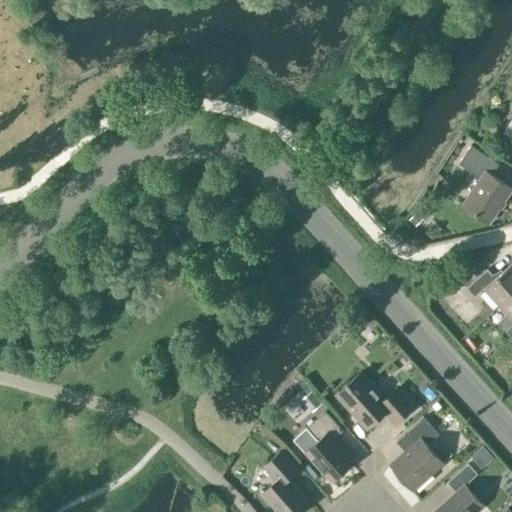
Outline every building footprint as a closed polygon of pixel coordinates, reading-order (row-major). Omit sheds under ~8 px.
[(471,144),(458,163),(481,178),(463,204),(489,221),(511,188),(492,174),(499,164),(471,144)] [(500,304),(511,293),(511,262),(511,263),(495,277),(487,268),(466,287),(475,296),(485,287),(500,304)] [(511,293),(500,304),(511,316),(511,324),(505,330),(511,337),(511,293)] [(396,423),(415,406),(398,387),(386,398),(361,371),(336,394),(366,428),(385,411),(396,423)] [(322,402),(311,389),(301,398),(312,411),(322,402)] [(333,480),(353,462),(333,440),(343,430),(325,410),(306,427),(318,440),(306,450),(333,480)] [(413,489),(443,463),(443,462),(452,454),(441,442),(432,450),(427,444),(439,433),(424,417),(404,434),(413,444),(390,464),(413,489)] [(485,447),(472,458),(483,471),(496,459),(485,447)] [(278,511),(299,511),(310,503),(288,478),(299,468),(282,449),(263,466),(275,480),(261,493),(278,511)] [(465,484),(477,473),(468,463),(447,482),(456,492),(436,509),(438,511),(475,511),(483,505),(465,484)]
